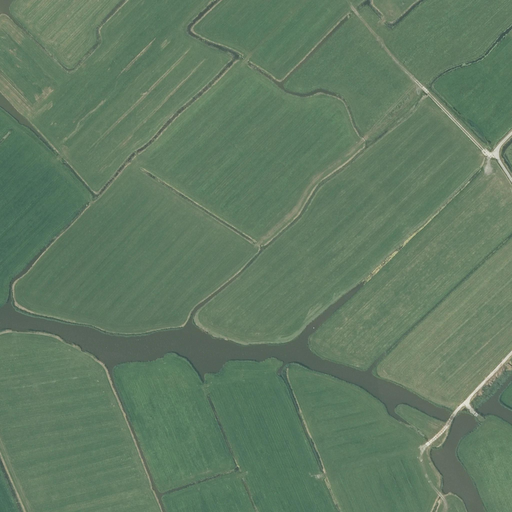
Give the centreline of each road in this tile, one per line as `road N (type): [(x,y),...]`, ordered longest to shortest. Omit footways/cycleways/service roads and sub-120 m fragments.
road 1 (track): [(496,151),(482,150),(351,7)]
road 2 (track): [(317,477),(423,447),(443,511)]
